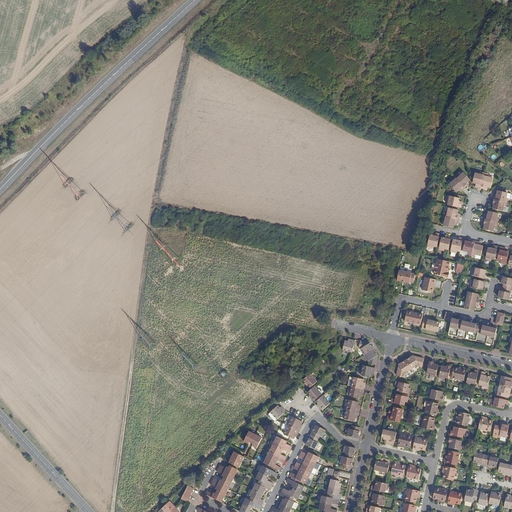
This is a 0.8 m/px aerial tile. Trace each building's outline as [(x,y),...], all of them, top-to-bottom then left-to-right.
[(371,121),(369,127),(376,130),(378,125),(371,121)] [(384,136),(370,130),(369,132),(383,139),(384,136)] [(399,143),(390,139),(388,141),(398,146),(411,152),(412,150),(413,150),(414,147),(394,137),(393,140),(400,143),(399,143)] [(458,174),(455,177),(465,188),(468,185),(466,183),(468,182),(470,180),(463,172),(460,176),(458,174)] [(481,188),(484,173),(481,172),(480,174),(475,173),(473,183),(476,184),(478,184),(477,187),(481,188)] [(488,174),(484,173),(481,188),(485,189),(485,187),(487,187),(488,187),(491,188),(493,178),(488,177),(488,174)] [(465,188),(455,177),(452,179),(453,181),(449,185),(456,192),(458,190),(460,188),(462,190),(465,188)] [(494,196),(493,199),(507,203),(508,199),(510,199),(511,194),(498,191),(497,194),(496,196),(494,196)] [(448,201),(448,205),(461,208),(462,204),(459,203),(460,198),(448,196),(446,201),(448,201)] [(507,203),(493,199),(492,203),(494,203),(493,206),(493,209),(502,211),(504,206),(506,207),(507,203)] [(444,216),(458,220),(459,216),(457,215),(458,213),(458,210),(449,208),(447,213),(445,212),(444,216)] [(484,220),(498,223),(499,219),(497,219),(498,213),(489,211),(488,214),(487,216),(485,216),(484,220)] [(457,223),(458,220),(444,216),(443,220),(445,221),(444,226),(453,228),(454,225),(455,223),(457,223)] [(497,227),(498,223),(484,220),(483,223),(485,224),(484,226),(484,229),(493,232),(495,226),(497,227)] [(433,246),(437,247),(440,234),(436,233),(435,236),(433,236),(430,235),(427,247),(433,248),(433,246)] [(445,249),(448,250),(451,237),(447,236),(447,239),(445,238),(442,238),(439,250),(444,251),(445,249)] [(457,251),(460,252),(463,239),(459,238),(458,241),(457,240),(453,240),(451,252),(456,253),(457,251)] [(467,255),(471,256),(475,241),(471,241),(470,242),(468,242),(465,241),(463,251),(468,252),(467,255)] [(475,241),(471,256),(475,257),(475,258),(480,259),(481,256),(483,246),(480,245),(478,245),(478,242),(475,241)] [(495,260),(498,247),(494,246),(493,249),(491,248),(488,248),(485,260),(491,261),(491,259),(495,260)] [(500,263),(506,264),(509,252),(506,252),(504,251),(504,248),(500,247),(497,260),(501,261),(500,263)] [(447,273),(448,269),(449,262),(437,259),(434,274),(448,277),(449,273),(448,273),(447,273)] [(484,279),(486,270),(481,269),(474,267),(472,276),(484,279)] [(399,270),(397,280),(409,283),(410,282),(413,283),(415,274),(399,270)] [(434,285),(435,285),(436,280),(425,277),(422,290),(433,292),(434,285)] [(503,288),(511,290),(511,286),(511,278),(503,277),(501,284),(503,284),(503,288)] [(483,290),(485,282),(473,279),(471,288),(483,290)] [(509,300),(511,290),(503,288),(502,291),(500,291),(498,298),(509,300)] [(468,292),(466,300),(479,303),(480,299),(477,299),(478,294),(468,292)] [(479,303),(466,300),(465,309),(474,311),(475,306),(478,307),(479,303)] [(423,314),(407,310),(405,320),(420,324),(423,314)] [(498,325),(502,326),(503,322),(505,314),(498,312),(496,318),(496,320),(499,320),(498,325)] [(428,319),(424,318),(421,328),(437,332),(440,322),(435,321),(435,320),(428,318),(428,319)] [(458,320),(452,319),(451,321),(448,335),(493,345),(496,331),(497,331),(497,329),(496,328),(496,329),(490,328),(490,327),(489,327),(488,328),(483,327),(484,326),(482,325),(481,333),(475,332),(476,324),(475,325),(470,324),(470,323),(469,322),(468,323),(463,322),(463,321),(462,321),(460,328),(457,328),(459,320),(458,320)] [(343,350),(352,353),(355,341),(351,340),(350,342),(348,341),(345,341),(343,350)] [(374,349),(370,343),(360,341),(359,348),(361,348),(361,349),(364,355),(374,349)] [(368,363),(375,365),(377,356),(378,355),(374,349),(364,355),(368,361),(369,361),(368,363)] [(421,366),(423,358),(414,356),(413,356),(411,357),(406,360),(411,369),(415,367),(415,368),(419,366),(421,366)] [(411,369),(406,360),(401,364),(399,365),(398,365),(399,366),(397,376),(404,377),(405,375),(408,373),(408,371),(411,369)] [(430,376),(436,377),(438,365),(435,364),(433,364),(434,361),(430,360),(426,374),(430,374),(430,376)] [(444,366),(442,366),(439,378),(444,379),(444,378),(448,379),(451,367),(451,365),(447,364),(447,367),(444,366)] [(372,372),(374,372),(375,368),(363,365),(361,375),(369,377),(371,377),(371,374),(372,372)] [(459,369),(454,368),(452,378),(464,380),(466,371),(466,368),(462,368),(462,369),(459,368),(459,369)] [(472,373),(469,372),(466,384),(471,386),(472,383),(476,384),(479,371),(475,370),(474,373),(472,373)] [(308,372),(301,378),(303,380),(305,382),(304,383),(308,387),(315,379),(308,372)] [(489,383),(490,377),(487,376),(485,375),(485,373),(481,372),(479,385),(482,386),(482,388),(487,389),(489,383)] [(511,382),(511,378),(501,376),(499,386),(511,388),(511,385),(511,382)] [(354,378),(352,387),(363,389),(364,385),(362,385),(363,383),(363,379),(354,377),(354,378)] [(396,381),(395,385),(398,386),(398,388),(397,391),(409,394),(410,388),(408,388),(409,384),(396,381)] [(321,394),(314,386),(307,393),(310,395),(311,396),(310,397),(314,401),(321,394)] [(511,391),(511,388),(499,386),(497,395),(509,398),(511,391)] [(363,389),(352,387),(349,396),(359,399),(360,396),(360,393),(362,394),(363,389)] [(431,395),(430,398),(439,400),(444,401),(445,398),(442,397),(442,395),(443,392),(431,389),(429,395),(431,395)] [(391,403),(395,403),(404,406),(405,402),(407,402),(408,397),(396,394),(396,397),(395,399),(392,399),(391,403)] [(330,403),(323,395),(316,402),(318,404),(320,406),(319,407),(322,410),(330,403)] [(491,406),(503,409),(504,404),(508,405),(508,403),(508,400),(495,397),(495,401),(493,401),(491,406)] [(348,400),(346,409),(358,412),(359,408),(357,408),(358,405),(358,402),(348,400)] [(425,413),(435,416),(437,416),(438,413),(437,412),(438,409),(437,409),(438,404),(428,401),(425,413)] [(277,420),(286,411),(283,408),(282,410),(280,408),(277,406),(270,412),(277,420)] [(389,413),(387,420),(400,422),(403,409),(394,408),(393,411),(392,411),(391,413),(389,413)] [(358,412),(346,409),(344,419),(354,421),(355,418),(355,416),(357,416),(358,412)] [(467,426),(470,414),(460,412),(459,417),(458,417),(457,420),(456,420),(455,423),(467,426)] [(422,428),(434,431),(435,427),(434,427),(434,423),(435,418),(424,416),(422,428)] [(481,416),(478,429),(490,431),(492,425),(493,421),(488,420),(488,419),(485,419),(485,417),(481,416)] [(293,417),(288,426),(299,431),(301,427),(299,427),(300,424),(301,421),(293,417)] [(495,425),(493,436),(500,438),(501,436),(506,437),(509,424),(502,423),(502,427),(499,426),(495,425)] [(286,431),(284,435),(293,439),(294,436),(295,434),(297,435),(299,431),(288,426),(285,424),(284,428),(283,429),(286,431)] [(322,437),(326,430),(316,425),(314,429),(311,435),(318,439),(320,436),(322,437)] [(357,438),(360,427),(357,427),(351,426),(351,429),(348,429),(347,436),(357,438)] [(450,431),(449,435),(462,438),(463,434),(465,435),(466,429),(454,427),(454,426),(453,429),(453,431),(450,431)] [(383,430),(381,439),(382,439),(385,440),(386,440),(385,441),(387,441),(387,444),(394,445),(396,433),(383,430)] [(249,442),(251,443),(256,435),(249,431),(244,442),(246,443),(248,444),(249,442)] [(400,434),(398,446),(401,447),(401,446),(405,447),(405,446),(410,447),(412,437),(400,434)] [(256,435),(251,443),(253,444),(252,446),(255,447),(257,448),(262,438),(256,435)] [(317,442),(318,439),(311,435),(308,439),(306,445),(315,450),(319,443),(317,442)] [(292,447),(291,446),(286,444),(287,443),(285,442),(286,441),(277,436),(274,442),(290,450),(291,448),(292,447)] [(420,449),(425,450),(427,440),(415,438),(413,448),(413,449),(416,450),(417,449),(420,450),(420,449)] [(450,448),(461,451),(462,445),(460,445),(461,441),(448,438),(447,442),(450,443),(450,445),(449,448),(450,448)] [(290,451),(290,450),(274,442),(272,447),(281,451),(281,450),(283,450),(288,452),(289,453),(290,451)] [(355,448),(344,445),(343,453),(345,453),(344,457),(353,459),(355,448)] [(280,453),(281,451),(272,447),(269,452),(285,460),(286,459),(287,457),(286,457),(281,454),(280,453)] [(459,453),(449,451),(448,456),(447,456),(447,459),(445,459),(445,463),(457,465),(459,453)] [(233,456),(232,458),(242,462),(244,457),(234,452),(233,454),(232,456),(233,456)] [(285,460),(269,452),(266,457),(275,462),(276,461),(278,461),(278,460),(283,463),(284,463),(284,462),(285,460)] [(300,455),(316,462),(319,457),(310,453),(309,454),(308,453),(308,454),(303,452),(302,452),(301,453),(300,455)] [(475,454),(473,462),(478,463),(481,464),(481,465),(485,466),(487,456),(475,453),(475,454)] [(314,468),(316,462),(300,455),(300,456),(299,458),(300,458),(305,460),(304,461),(305,462),(305,463),(314,468)] [(342,467),(350,470),(353,459),(344,457),(342,456),(340,464),(342,464),(342,467)] [(496,467),(498,462),(498,459),(487,456),(485,466),(488,467),(488,465),(492,466),(496,467)] [(264,463),(280,471),(281,469),(281,468),(280,467),(276,465),(276,464),(275,463),(275,462),(266,457),(264,463)] [(242,462),(232,458),(231,459),(230,458),(229,460),(228,462),(239,468),(242,462)] [(387,473),(390,460),(384,459),(383,461),(381,461),(381,462),(380,462),(377,461),(376,461),(374,470),(387,473)] [(397,462),(394,461),(391,473),(403,476),(405,466),(401,465),(401,464),(397,463),(397,462)] [(304,465),(303,464),(302,465),(298,463),(297,462),(296,464),(295,465),(311,473),(314,468),(305,463),(304,465)] [(506,475),(509,476),(511,465),(498,462),(496,467),(498,468),(498,472),(502,472),(506,473),(506,475)] [(219,468),(234,476),(237,470),(229,466),(229,467),(226,466),(226,468),(222,466),(220,465),(219,467),(219,468)] [(299,471),(299,472),(300,473),(299,474),(308,478),(311,473),(295,465),(294,467),(294,468),(295,469),(299,471)] [(418,479),(421,469),(416,468),(416,467),(413,467),(413,465),(409,465),(409,467),(406,477),(418,479)] [(262,466),(259,472),(267,476),(268,475),(270,475),(271,474),(276,477),(277,477),(278,475),(278,474),(262,466)] [(443,478),(453,481),(456,469),(444,466),(443,470),(444,470),(443,473),(444,473),(443,478)] [(223,477),(223,478),(231,483),(234,476),(219,468),(218,470),(217,472),(218,472),(222,474),(222,476),(223,477)] [(266,484),(272,487),(273,485),(274,483),(272,483),(268,480),(268,479),(266,478),(267,476),(259,472),(256,479),(260,480),(266,484)] [(299,476),(297,475),(297,476),(293,473),(291,473),(291,475),(290,476),(306,484),(308,478),(299,474),(299,476)] [(339,477),(334,476),(333,479),(331,479),(329,486),(340,489),(341,484),(339,483),(340,481),(341,478),(339,477)] [(212,481),(228,489),(231,483),(223,478),(222,480),(220,479),(219,481),(215,479),(214,478),(213,479),(212,481)] [(293,489),(301,493),(304,487),(288,479),(288,480),(287,482),(288,483),(292,485),(292,486),(294,487),(293,489)] [(256,483),(253,489),(263,494),(265,490),(264,489),(266,484),(260,480),(258,484),(256,483)] [(225,496),(228,489),(212,481),(211,483),(211,485),(212,485),(216,487),(215,489),(217,490),(216,491),(225,496)] [(388,484),(376,481),(376,484),(375,486),(372,486),(371,490),(384,492),(385,489),(387,490),(388,484)] [(329,486),(327,497),(339,500),(340,496),(337,495),(337,493),(339,493),(340,489),(329,486)] [(298,500),(301,493),(293,489),(292,491),(290,490),(289,491),(285,489),(284,488),(283,490),(282,492),(288,494),(294,498),(298,500)] [(405,501),(416,503),(417,498),(418,495),(419,495),(420,491),(408,488),(405,501)] [(447,491),(435,488),(433,498),(438,499),(438,500),(441,501),(441,502),(444,503),(447,491)] [(250,500),(256,503),(259,498),(261,499),(263,494),(253,489),(250,496),(252,497),(250,500)] [(471,490),(467,489),(464,501),(471,502),(472,500),(476,500),(478,490),(474,489),(473,490),(471,490)] [(478,490),(476,500),(479,501),(478,504),(486,506),(488,494),(485,493),(482,493),(482,491),(478,490)] [(221,502),(225,496),(216,491),(216,493),(214,492),(213,493),(209,491),(207,491),(207,492),(206,494),(221,502)] [(455,503),(460,504),(462,494),(450,491),(448,503),(452,504),(452,503),(455,504),(455,503)] [(491,492),(489,503),(499,505),(502,493),(497,492),(497,494),(491,492)] [(372,500),(371,503),(383,505),(384,500),(383,499),(383,496),(371,493),(370,497),(372,498),(372,500)] [(294,498),(288,494),(285,499),(283,498),(281,503),(291,508),(294,502),(293,501),(294,498)] [(322,496),(320,503),(330,505),(330,503),(332,504),(332,502),(338,503),(339,500),(327,497),(322,496)] [(246,498),(243,505),(251,509),(252,507),(254,508),(255,507),(259,509),(261,510),(261,508),(262,506),(256,503),(250,500),(248,499),(246,498)] [(170,501),(157,511),(163,511),(164,511),(165,511),(167,511),(168,511),(175,506),(170,501)] [(289,511),(291,508),(281,503),(278,508),(280,509),(278,511),(289,511)] [(330,505),(320,503),(319,510),(323,511),(327,511),(336,511),(336,510),(331,509),(331,507),(329,507),(330,505)] [(402,511),(413,511),(414,509),(416,509),(417,506),(415,505),(404,503),(402,511)]
